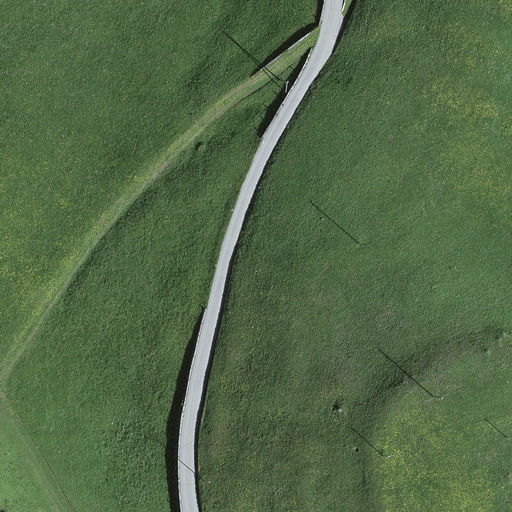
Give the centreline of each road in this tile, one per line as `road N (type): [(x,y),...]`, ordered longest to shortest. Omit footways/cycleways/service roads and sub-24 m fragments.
road 1 (unclassified): [(334,0),(314,69),(245,200),(186,434),(191,511)]
road 2 (track): [(344,0),(329,30),(164,154),(0,363)]
